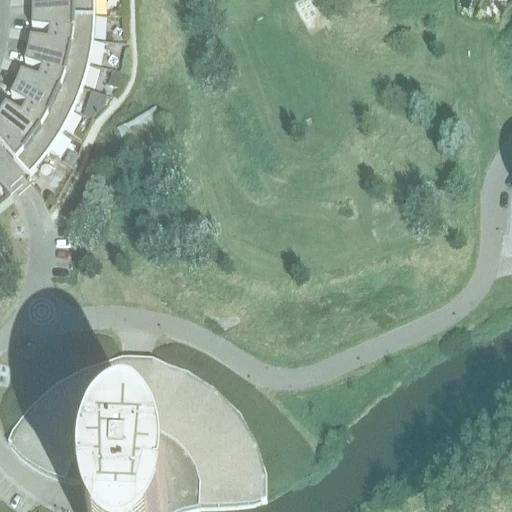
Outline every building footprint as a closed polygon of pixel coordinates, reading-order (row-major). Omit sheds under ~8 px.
[(95,19),(95,16),(95,14),(95,6),(95,0),(94,0),(50,0),(51,4),(33,5),(33,13),(33,18),(95,19)] [(93,43),(94,41),(95,30),(95,19),(33,18),(33,23),(32,31),(50,33),(49,38),(93,43)] [(93,48),(93,43),(49,38),(49,43),(31,41),(30,45),(29,54),(89,68),(91,60),(92,56),(93,48)] [(83,91),(83,88),(87,78),(88,73),(89,68),(29,54),(28,58),(27,62),(25,66),(42,72),(41,77),(83,91)] [(39,82),(22,76),(19,84),(17,88),(74,113),(78,104),(80,98),(83,91),(41,77),(39,82)] [(63,135),(64,133),(68,126),(70,121),(74,113),(17,88),(15,92),(11,99),(27,108),(24,113),(63,135)] [(22,117),(6,108),(4,112),(0,117),(0,120),(49,155),(54,149),(57,144),(63,135),(24,113),(22,117)] [(45,161),(49,155),(0,120),(0,144),(8,154),(20,168),(30,178),(36,172),(41,166),(45,161)] [(190,511),(199,510),(209,510),(236,509),(254,507),(267,503),(266,476),(257,443),(240,413),(216,389),(187,371),(153,361),(122,360),(87,368),(57,383),(31,406),(12,434),(8,445),(21,459),(33,468),(46,476),(63,482),(75,485),(87,486),(87,489),(85,497),(85,502),(85,511),(84,511),(190,511)]
